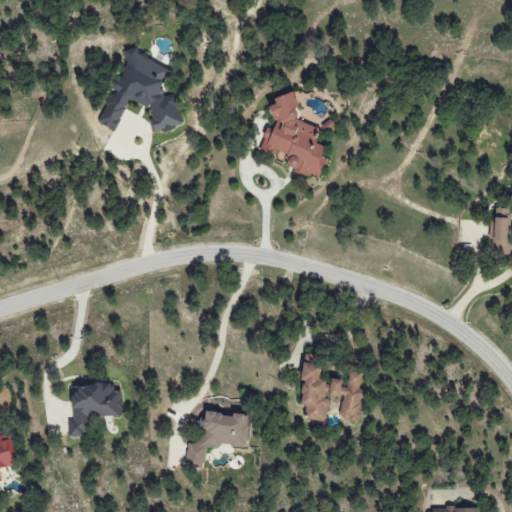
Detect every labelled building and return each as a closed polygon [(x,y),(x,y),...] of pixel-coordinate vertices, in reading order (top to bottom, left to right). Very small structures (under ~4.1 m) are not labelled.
[(98,122),(115,129),(128,99),(150,109),(152,131),(171,129),(173,125),(178,124),(176,94),(163,95),(162,83),(168,68),(137,55),(137,48),(124,49),(125,64),(114,90),(114,94),(110,94),(98,122)] [(259,151),(275,156),(276,151),(289,155),(285,169),(319,179),(325,159),(321,158),(324,146),(313,143),(318,127),(292,120),(298,99),(276,93),(273,105),(271,105),(268,118),(275,120),(272,129),(266,127),(259,151)] [(510,237),(507,237),(509,209),(495,208),(494,221),(491,221),(489,259),(509,260),(510,237)] [(360,421),(362,373),(348,373),(348,381),(330,381),(330,380),(320,380),(320,364),(316,364),(317,354),(302,354),(301,380),(302,380),(301,406),(305,406),(305,420),(325,421),(326,395),(341,396),(340,420),(360,421)] [(70,385),(71,422),(68,422),(68,437),(85,436),(85,417),(121,416),(120,391),(112,391),(112,384),(70,385)] [(249,417),(204,410),(199,445),(188,443),(185,462),(204,465),(207,443),(244,448),(249,417)] [(0,481),(1,482),(0,476),(0,468),(12,466),(6,436),(0,437),(0,481)]
